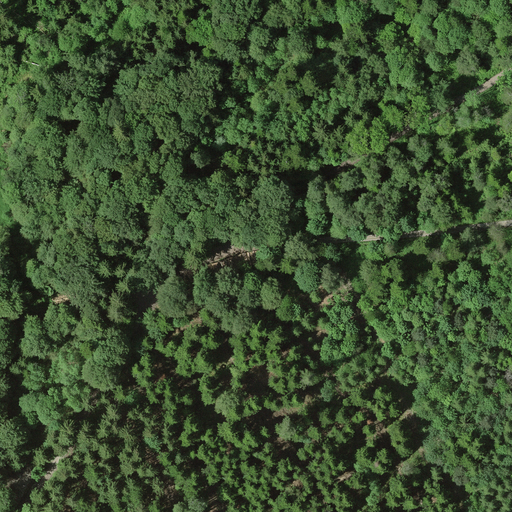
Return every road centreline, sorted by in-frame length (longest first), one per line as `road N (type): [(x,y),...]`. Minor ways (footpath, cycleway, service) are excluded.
road 1 (track): [(219,248),(511,223)]
road 2 (track): [(511,67),(271,214)]
road 3 (track): [(148,297),(23,511)]
road 4 (track): [(146,285),(0,326)]
